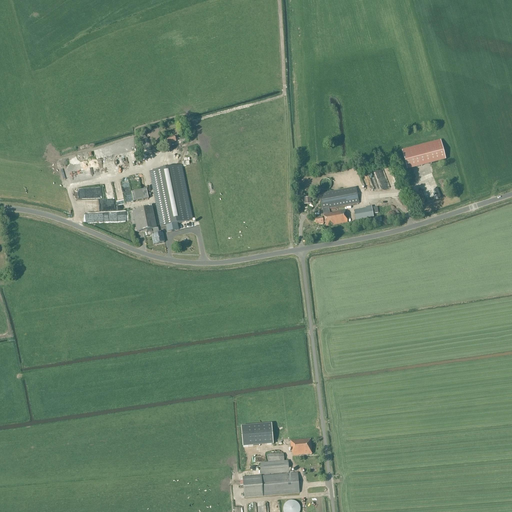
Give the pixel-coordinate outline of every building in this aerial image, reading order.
[(181,134),(182,138),(185,137),(187,141),(189,140),(187,134),(186,130),(183,132),(183,133),(181,134)] [(175,139),(178,138),(177,135),(166,139),(168,144),(176,142),(175,139)] [(441,140),(401,150),(407,170),(446,160),(441,140)] [(150,171),(150,172),(161,227),(166,226),(167,232),(178,230),(177,224),(193,221),(181,164),(150,171)] [(326,179),(325,179),(324,179),(323,179),(322,179),(321,180),(320,181),(320,182),(319,182),(319,183),(319,184),(319,185),(319,186),(320,187),(320,188),(321,189),(322,190),(323,190),(324,190),(325,190),(326,190),(327,190),(328,190),(329,189),(329,188),(330,187),(330,186),(331,185),(331,184),(331,183),(330,182),(329,181),(329,180),(328,179),(327,179),(326,179)] [(320,194),(323,214),(323,215),(321,215),(321,218),(315,219),(315,224),(319,224),(319,225),(323,224),(323,222),(325,222),(326,226),(347,223),(345,211),(330,213),(329,209),(359,203),(356,187),(320,194)] [(134,202),(149,199),(146,189),(131,192),(134,202)] [(137,232),(151,229),(153,229),(154,235),(155,244),(164,242),(162,233),(159,234),(158,228),(156,228),(152,207),(133,211),(133,212),(137,232)] [(374,219),(372,207),(366,208),(366,209),(354,211),(356,222),(374,219)] [(113,220),(112,222),(113,225),(114,227),(115,229),(118,230),(120,230),(122,230),(124,229),(126,227),(127,225),(128,222),(127,220),(126,218),(124,216),(122,215),(120,215),(118,215),(115,216),(114,218),(113,220)] [(271,424),(241,427),(243,446),(272,444),(271,424)] [(292,456),(312,455),(310,440),(290,441),(290,442),(289,442),(289,444),(290,443),(291,452),(292,452),(292,456)] [(284,453),(267,455),(268,462),(285,461),(284,453)] [(288,461),(260,463),(261,475),(289,472),(288,461)] [(298,473),(261,476),(243,478),(244,498),(263,496),(299,493),(298,473)] [(286,504),(285,505),(284,506),(284,507),(284,508),(283,510),(283,511),(284,511),(283,511),(300,511),(300,510),(300,509),(300,508),(300,507),(299,506),(298,505),(298,504),(297,504),(296,503),(295,502),(294,502),(293,502),(292,502),(291,502),(290,502),(289,502),(288,503),(287,503),(286,504)]
